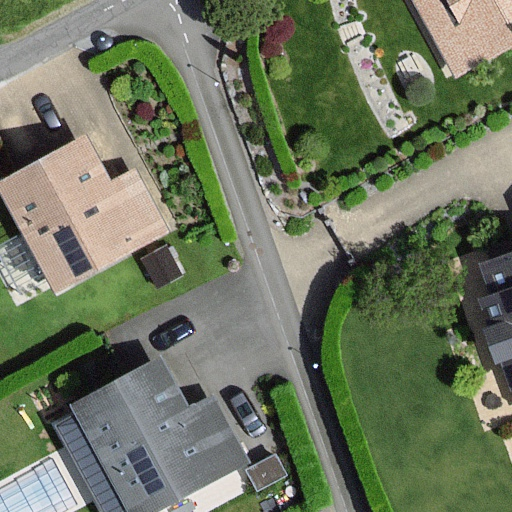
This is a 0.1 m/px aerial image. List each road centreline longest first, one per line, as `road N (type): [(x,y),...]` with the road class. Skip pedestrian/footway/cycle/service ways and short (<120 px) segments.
road 1 (residential): [(359,511),(173,0)]
road 2 (residential): [(0,70),(136,0)]
